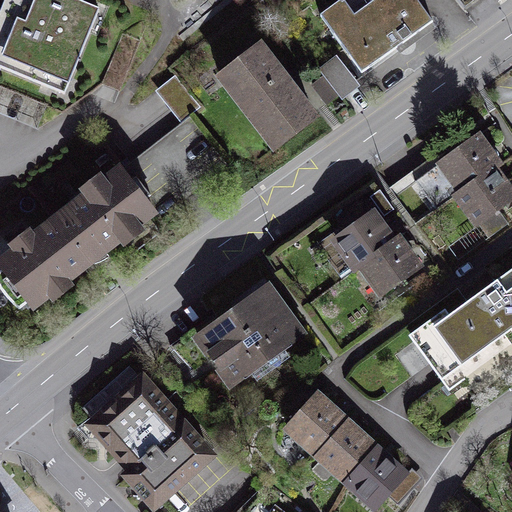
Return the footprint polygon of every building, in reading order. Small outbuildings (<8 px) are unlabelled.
[(106,10),(80,0),(7,0),(0,19),(0,69),(71,98),(106,10)] [(367,83),(440,33),(417,0),(345,0),(321,17),(367,83)] [(458,0),(473,18),(496,0),(458,0)] [(282,158),(323,127),(263,46),(221,78),(282,158)] [(480,125),(435,157),(457,189),(498,160),(502,157),(480,125)] [(511,180),(498,160),(457,189),(454,191),(475,222),(511,196),(511,180)] [(154,238),(165,228),(117,170),(106,179),(102,174),(80,192),(84,196),(38,234),(33,229),(9,248),(13,253),(0,264),(48,323),(61,313),(65,317),(89,297),(85,293),(131,255),(135,260),(157,242),(154,238)] [(355,260),(395,230),(374,202),(331,234),(351,262),(355,260)] [(380,294),(425,261),(400,227),(395,230),(355,260),(380,294)] [(511,275),(409,343),(445,398),(511,353),(511,275)] [(270,293),(196,341),(227,387),(300,339),(270,293)] [(167,511),(226,460),(138,372),(66,433),(139,511),(167,511)] [(323,394),(285,432),(315,460),(352,422),(323,394)] [(352,422),(315,460),(344,489),(381,451),(352,422)] [(381,451),(344,489),(367,511),(377,511),(410,479),(381,451)]
